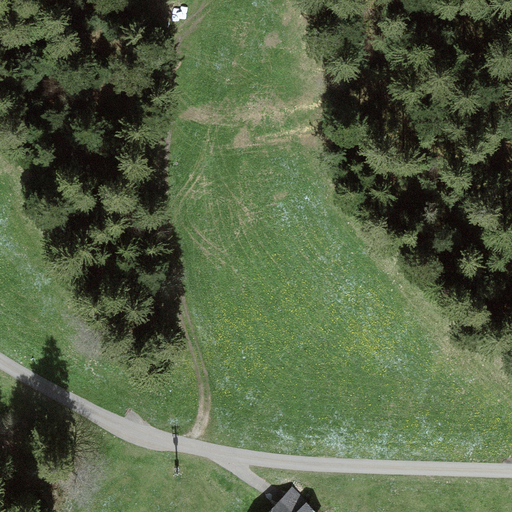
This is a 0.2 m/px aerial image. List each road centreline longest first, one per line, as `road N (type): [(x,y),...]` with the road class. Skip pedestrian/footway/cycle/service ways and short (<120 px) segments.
road 1 (track): [(0,360),(167,442),(271,460),(511,470)]
road 2 (track): [(189,446),(207,392),(162,218),(167,70)]
